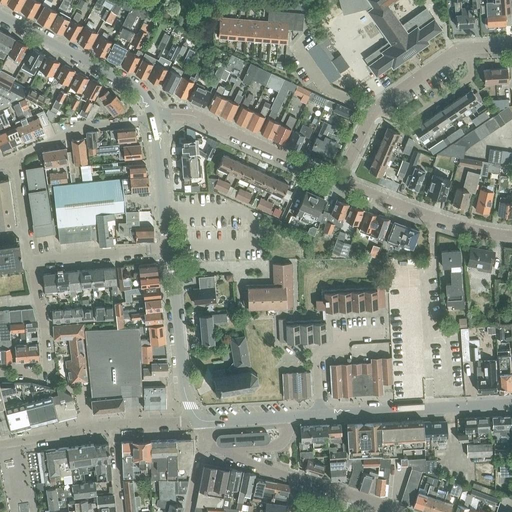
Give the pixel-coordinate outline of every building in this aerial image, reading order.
[(9,0),(7,5),(12,7),(11,9),(17,11),(18,10),(19,10),(24,0),(9,0)] [(27,15),(33,18),(40,4),(31,0),(28,0),(22,12),(22,13),(21,14),(27,17),(27,15)] [(62,0),(59,6),(65,9),(70,0),(62,0)] [(88,2),(84,0),(80,0),(77,6),(84,9),(88,2)] [(111,22),(116,14),(117,14),(121,7),(129,11),(132,4),(124,0),(115,0),(114,3),(111,9),(110,11),(111,11),(106,19),(111,22)] [(426,8),(402,25),(387,5),(393,0),(339,0),(343,13),(365,8),(367,10),(389,41),(379,48),(379,47),(364,58),(369,64),(368,65),(376,75),(391,64),(393,67),(428,42),(426,39),(441,29),(434,19),(426,8)] [(450,0),(451,1),(454,1),(455,14),(456,14),(456,22),(455,22),(456,25),(457,25),(457,27),(474,26),(473,7),(468,8),(468,9),(461,9),(460,0),(462,0),(450,0)] [(486,0),(479,0),(480,7),(480,13),(486,13),(487,26),(506,25),(506,24),(511,23),(511,13),(510,0),(491,0),(492,1),(486,1),(486,0)] [(306,9),(307,9),(306,3),(281,1),(280,7),(306,9)] [(133,33),(129,30),(136,15),(144,19),(148,12),(132,4),(129,11),(121,26),(117,34),(125,37),(130,40),(133,33)] [(44,6),(36,20),(41,23),(41,24),(46,27),(47,26),(48,26),(55,13),(44,6)] [(64,35),(74,41),(82,25),(77,22),(82,14),(77,11),(71,21),(72,21),(71,21),(64,35)] [(268,11),(267,19),(274,20),(274,22),(279,22),(293,23),(293,29),(301,29),(303,14),(294,13),(268,11)] [(143,22),(132,43),(139,47),(150,25),(149,24),(153,15),(148,12),(144,19),(143,22)] [(50,28),(62,34),(69,20),(58,14),(50,28)] [(219,24),(218,37),(227,37),(229,18),(219,17),(219,18),(219,24)] [(229,18),(227,37),(236,38),(238,19),(229,18)] [(238,19),(236,38),(244,39),(246,19),(238,19)] [(246,19),(244,39),(253,39),(254,20),(246,19)] [(267,21),(271,22),(269,41),(277,41),(279,22),(274,22),(274,20),(267,19),(267,21)] [(96,34),(89,30),(93,23),(88,20),(77,42),(82,45),(82,47),(85,49),(87,48),(88,48),(96,34)] [(254,20),(253,39),(261,40),(262,21),(254,20)] [(262,21),(261,40),(269,41),(271,22),(267,21),(262,21)] [(279,22),(277,41),(286,42),(287,28),(293,29),(293,23),(279,22)] [(0,30),(0,48),(0,49),(0,57),(3,59),(7,52),(14,38),(0,30)] [(101,37),(93,51),(98,53),(98,55),(102,58),(104,57),(112,43),(105,40),(108,34),(103,32),(101,37)] [(164,33),(157,47),(162,50),(169,36),(164,33)] [(306,50),(330,83),(339,76),(340,76),(340,75),(322,49),(331,43),(326,36),(316,43),(306,50)] [(27,46),(16,41),(8,57),(13,60),(13,61),(19,64),(27,46)] [(113,60),(118,63),(125,48),(113,43),(106,57),(108,58),(107,59),(112,61),(113,60)] [(173,43),(167,56),(174,59),(180,47),(173,43)] [(42,54),(31,49),(24,62),(35,68),(42,54)] [(121,66),(132,71),(142,52),(137,50),(135,55),(128,52),(121,66)] [(142,58),(134,72),(145,78),(152,63),(155,64),(157,59),(144,52),(142,58)] [(186,54),(183,61),(179,68),(185,71),(192,57),(186,54)] [(231,54),(226,64),(219,77),(225,80),(232,66),(239,69),(244,60),(231,54)] [(56,62),(45,56),(38,70),(49,76),(56,62)] [(342,57),(334,63),(342,74),(350,69),(342,57)] [(220,61),(212,79),(209,85),(215,88),(217,82),(219,77),(226,64),(220,61)] [(156,63),(148,79),(151,80),(157,84),(159,80),(160,78),(164,80),(169,70),(156,63)] [(249,84),(251,79),(257,67),(250,64),(242,81),(249,84)] [(54,78),(58,80),(65,84),(72,70),(61,65),(54,78)] [(164,80),(161,86),(172,91),(177,80),(180,75),(183,70),(172,65),(169,70),(164,80)] [(251,79),(265,85),(271,73),(257,67),(251,79)] [(495,69),(496,83),(496,86),(501,86),(500,83),(508,82),(507,68),(495,69)] [(484,84),(496,83),(495,69),(483,70),(484,84)] [(0,72),(0,84),(9,89),(13,81),(14,80),(0,72)] [(76,72),(71,80),(69,86),(79,92),(86,77),(76,72)] [(185,98),(195,78),(197,79),(199,74),(196,72),(194,77),(190,75),(188,79),(182,76),(174,92),(175,93),(176,94),(179,96),(180,95),(185,98)] [(265,85),(278,91),(283,79),(284,79),(271,73),(265,85)] [(100,84),(89,79),(82,93),(93,98),(100,84)] [(260,133),(272,138),(279,123),(273,120),(277,112),(288,88),(290,89),(294,91),(297,85),(283,79),(278,91),(270,107),(271,109),(260,133)] [(13,81),(9,89),(24,98),(24,97),(28,90),(23,87),(13,81)] [(188,99),(203,106),(210,92),(203,88),(204,86),(196,83),(188,99)] [(24,98),(9,89),(0,84),(0,109),(12,103),(18,101),(24,98)] [(217,113),(219,114),(226,99),(220,96),(224,87),(218,85),(208,108),(212,110),(213,112),(216,113),(217,113)] [(297,85),(294,91),(293,92),(301,96),(300,100),(305,102),(307,99),(311,91),(297,85)] [(24,97),(40,105),(45,96),(29,87),(28,90),(24,97)] [(226,99),(219,114),(231,119),(242,96),(240,95),(242,91),(238,89),(232,101),(226,99)] [(461,96),(469,108),(472,113),(476,110),(473,105),(479,101),(471,89),(461,96)] [(61,91),(52,106),(50,110),(55,113),(57,109),(58,109),(66,93),(61,91)] [(104,104),(112,114),(123,106),(115,95),(112,98),(106,91),(99,97),(105,103),(104,104)] [(311,91),(307,99),(324,107),(327,100),(311,91)] [(234,120),(246,126),(253,111),(246,108),(252,95),(249,93),(246,98),(245,97),(234,120)] [(461,96),(452,103),(462,117),(465,115),(463,112),(469,108),(461,96)] [(67,122),(78,100),(74,97),(69,106),(69,107),(65,113),(68,115),(67,117),(60,118),(60,122),(67,122)] [(36,114),(37,118),(33,120),(28,108),(24,98),(18,101),(24,116),(25,118),(33,136),(44,132),(42,127),(49,124),(43,111),(36,114)] [(79,114),(85,118),(89,110),(88,110),(92,103),(86,99),(81,110),(79,114)] [(79,100),(78,100),(67,122),(76,121),(76,117),(70,117),(74,109),(79,100)] [(327,100),(324,107),(323,109),(327,110),(330,107),(334,109),(333,111),(335,112),(348,117),(351,110),(327,100)] [(24,116),(18,101),(12,103),(19,118),(24,116)] [(253,111),(246,126),(257,131),(270,104),(265,102),(259,114),(253,111)] [(89,110),(85,118),(86,118),(86,117),(92,120),(99,106),(94,103),(90,110),(89,110)] [(452,103),(442,109),(450,120),(455,117),(458,120),(462,117),(452,103)] [(511,112),(508,106),(502,110),(509,120),(511,117),(511,112)] [(3,109),(0,110),(0,118),(4,127),(10,124),(7,119),(3,109)] [(49,120),(52,121),(55,113),(48,109),(46,113),(49,120)] [(442,109),(433,116),(440,127),(442,130),(446,128),(444,125),(450,120),(442,109)] [(502,110),(498,113),(504,123),(509,120),(502,110)] [(485,111),(479,115),(483,120),(489,117),(485,111)] [(498,113),(492,116),(499,126),(504,123),(498,113)] [(279,123),(272,138),(273,138),(274,141),(278,143),(280,142),(284,144),(296,118),(289,115),(284,125),(279,123)] [(483,120),(479,115),(471,120),(475,126),(483,120)] [(433,116),(423,122),(431,133),(437,129),(439,132),(442,130),(440,127),(433,116)] [(492,116),(488,119),(494,130),(499,126),(492,116)] [(17,127),(16,127),(23,141),(33,136),(25,118),(19,120),(15,122),(17,127)] [(488,119),(483,123),(490,133),(494,130),(488,119)] [(332,134),(335,127),(324,122),(316,136),(311,148),(331,157),(338,142),(326,136),(328,132),(332,134)] [(434,138),(431,133),(423,122),(413,129),(421,140),(427,136),(430,141),(434,138)] [(483,123),(478,126),(485,136),(490,133),(483,123)] [(299,133),(293,130),(286,145),(298,151),(304,136),(306,137),(308,137),(312,128),(305,125),(302,124),(299,133)] [(478,126),(473,130),(480,140),(485,136),(478,126)] [(16,127),(6,132),(12,146),(23,141),(16,127)] [(134,127),(116,129),(110,130),(110,137),(117,136),(118,142),(136,141),(134,127)] [(387,128),(382,139),(395,144),(399,133),(387,128)] [(187,140),(180,140),(181,155),(195,154),(199,154),(203,157),(205,153),(198,149),(198,139),(195,139),(195,131),(186,130),(187,140)] [(460,136),(456,130),(446,136),(450,142),(460,136)] [(480,140),(473,130),(463,136),(470,146),(480,140)] [(12,146),(6,132),(0,133),(0,149),(1,151),(12,146)] [(97,140),(96,132),(86,133),(87,148),(88,148),(96,147),(95,141),(97,140)] [(408,137),(404,147),(411,150),(414,142),(412,139),(408,137)] [(437,154),(463,158),(465,151),(469,147),(462,137),(437,154)] [(71,140),(72,151),(75,165),(87,163),(83,138),(71,140)] [(382,139),(378,149),(390,155),(395,144),(382,139)] [(441,149),(437,143),(429,148),(433,154),(441,149)] [(102,147),(96,147),(97,155),(119,152),(120,159),(141,157),(140,144),(124,146),(124,144),(107,146),(102,147)] [(203,157),(209,160),(214,149),(208,146),(205,153),(203,157)] [(56,165),(68,163),(66,152),(66,148),(54,150),(56,165)] [(378,149),(373,160),(386,165),(389,159),(392,160),(394,156),(390,155),(378,149)] [(44,167),(56,165),(54,150),(41,152),(44,167)] [(408,162),(415,165),(420,152),(413,150),(408,162)] [(66,152),(68,163),(70,173),(76,173),(75,165),(72,151),(66,152)] [(195,154),(181,155),(183,176),(184,184),(191,184),(190,175),(197,175),(200,174),(199,167),(199,159),(196,159),(195,154)] [(217,167),(228,172),(234,159),(223,154),(217,167)] [(482,161),(460,158),(459,165),(480,168),(482,161)] [(228,172),(238,177),(244,164),(234,159),(228,172)] [(386,165),(373,160),(368,171),(381,176),(386,165)] [(402,160),(398,170),(405,172),(409,162),(402,160)] [(480,174),(487,175),(487,171),(498,173),(499,166),(493,165),(493,163),(482,161),(480,174)] [(145,164),(128,165),(128,164),(117,165),(116,163),(101,164),(102,174),(130,171),(130,177),(146,176),(146,174),(148,173),(147,170),(145,169),(145,164)] [(80,166),(82,181),(92,180),(92,176),(90,164),(80,166)] [(238,177),(249,182),(255,169),(244,164),(238,177)] [(415,167),(411,176),(410,175),(408,176),(405,182),(406,184),(408,185),(407,187),(417,190),(425,171),(415,167)] [(29,193),(34,222),(33,222),(35,235),(55,232),(53,218),(49,219),(41,168),(26,170),(30,193),(29,193)] [(500,175),(498,191),(507,192),(509,181),(507,181),(508,176),(509,169),(501,168),(500,175)] [(254,188),(258,190),(260,187),(266,174),(255,169),(249,182),(255,185),(254,188)] [(468,171),(465,181),(463,189),(457,188),(452,203),(464,207),(468,191),(474,193),(479,174),(468,171)] [(59,182),(57,172),(49,173),(50,183),(51,183),(59,182)] [(60,172),(57,172),(59,182),(67,182),(66,172),(60,172)] [(264,189),(270,191),(276,179),(266,174),(260,187),(258,190),(263,192),(264,189)] [(433,175),(427,194),(443,200),(450,180),(433,175)] [(146,176),(122,179),(123,193),(132,193),(131,191),(149,189),(148,176),(146,176)] [(207,178),(209,192),(212,191),(213,188),(217,179),(207,178)] [(214,188),(219,191),(224,181),(218,178),(214,188)] [(113,214),(125,213),(125,211),(123,193),(122,179),(53,186),(59,243),(98,239),(96,213),(113,211),(113,214)] [(276,179),(270,191),(281,196),(287,184),(276,179)] [(0,228),(14,227),(8,180),(0,181),(0,228)] [(224,181),(219,191),(226,193),(230,184),(224,181)] [(475,210),(488,213),(493,192),(486,190),(486,186),(481,185),(481,189),(480,189),(475,210)] [(235,197),(241,201),(246,191),(239,188),(235,197)] [(296,214),(301,216),(304,210),(317,215),(325,198),(306,190),(298,207),(299,207),(296,214)] [(246,191),(241,201),(247,203),(252,194),(246,191)] [(497,215),(511,217),(511,216),(511,195),(507,195),(506,198),(500,197),(497,215)] [(256,207),(262,210),(266,200),(260,197),(256,207)] [(266,200),(262,210),(269,212),(273,203),(266,200)] [(330,233),(334,224),(340,226),(348,204),(336,200),(331,214),(323,211),(320,220),(326,223),(323,231),(330,233)] [(345,220),(357,225),(362,210),(351,205),(345,220)] [(113,211),(96,213),(98,239),(99,245),(113,243),(112,229),(114,229),(113,224),(114,224),(113,214),(113,211)] [(126,223),(118,223),(118,233),(123,233),(123,236),(135,235),(136,242),(153,241),(153,227),(139,227),(138,211),(125,211),(125,213),(126,223)] [(376,215),(366,211),(359,231),(375,237),(375,240),(380,242),(389,219),(377,215),(376,215)] [(387,242),(395,246),(394,249),(397,250),(399,245),(403,246),(404,244),(412,247),(418,230),(395,222),(387,242)] [(337,236),(331,252),(345,257),(350,244),(343,241),(345,236),(338,234),(337,236)] [(0,248),(0,270),(22,268),(18,239),(13,240),(14,247),(0,248)] [(372,244),(369,255),(376,257),(379,247),(372,244)] [(471,248),(468,264),(467,266),(477,268),(477,270),(490,272),(494,253),(471,248)] [(451,283),(445,284),(447,305),(454,305),(454,308),(463,308),(462,292),(461,292),(459,265),(460,265),(459,250),(441,251),(442,266),(450,266),(451,283)] [(138,265),(139,276),(158,275),(156,263),(138,265)] [(243,292),(243,305),(248,305),(248,308),(286,307),(286,306),(293,306),(291,263),(272,264),(273,286),(247,287),(247,292),(243,292)] [(115,267),(103,269),(105,285),(111,284),(112,289),(111,289),(111,294),(118,294),(115,267)] [(103,269),(91,270),(93,286),(93,290),(95,290),(97,290),(97,286),(105,285),(103,269)] [(91,270),(79,271),(80,288),(93,286),(91,270)] [(67,273),(68,289),(69,297),(75,296),(74,293),(76,292),(76,290),(81,290),(80,288),(79,271),(67,273)] [(56,290),(68,289),(67,273),(55,274),(56,290)] [(44,291),(56,290),(55,274),(43,275),(44,291)] [(139,276),(141,288),(159,286),(158,275),(139,276)] [(198,277),(199,288),(192,289),(194,304),(216,302),(213,276),(198,277)] [(124,290),(131,289),(130,281),(123,282),(123,278),(118,278),(120,291),(124,290)] [(316,309),(322,308),(322,315),(322,319),(285,321),(285,319),(278,319),(279,342),(286,342),(326,340),(325,315),(325,310),(378,307),(385,307),(384,284),(376,284),(377,287),(321,290),(321,299),(315,300),(316,309)] [(143,293),(144,300),(160,298),(159,286),(141,288),(131,289),(124,290),(125,301),(131,300),(131,293),(135,292),(136,294),(143,293)] [(138,307),(139,313),(161,310),(160,298),(144,300),(145,307),(138,307)] [(114,303),(116,315),(123,314),(122,310),(121,302),(114,303)] [(104,319),(104,308),(103,306),(96,307),(96,309),(94,310),(95,320),(104,319)] [(112,308),(104,308),(104,319),(113,319),(112,308)] [(23,322),(24,322),(36,322),(32,309),(20,310),(22,323),(23,322)] [(72,309),(62,310),(62,322),(72,321),(72,309)] [(82,309),(72,309),(72,321),(82,321),(82,311),(82,309)] [(0,321),(9,320),(8,310),(0,311),(0,321)] [(9,324),(22,323),(20,310),(9,311),(8,310),(9,320),(9,324)] [(62,322),(62,310),(52,311),(52,323),(62,322)] [(92,310),(82,311),(82,321),(92,320),(92,310)] [(161,310),(139,313),(136,313),(134,313),(131,313),(131,319),(144,318),(145,323),(162,322),(161,310)] [(226,313),(200,315),(202,344),(214,343),(213,325),(226,323),(226,313)] [(466,327),(465,317),(458,318),(459,327),(466,327)] [(10,332),(9,324),(9,320),(0,321),(0,348),(0,349),(1,350),(11,349),(10,332)] [(24,331),(23,322),(22,323),(9,324),(10,332),(24,331)] [(26,338),(26,345),(27,361),(39,360),(38,344),(31,344),(31,332),(32,331),(32,330),(37,329),(36,322),(24,322),(25,333),(25,338),(26,338)] [(141,335),(145,334),(149,334),(150,344),(165,342),(163,324),(140,327),(141,335)] [(69,339),(71,356),(84,355),(81,335),(83,335),(83,325),(53,327),(53,340),(69,339)] [(123,328),(117,328),(85,329),(92,404),(93,412),(124,408),(122,391),(130,390),(131,395),(135,395),(143,394),(140,327),(123,328)] [(460,328),(461,341),(462,360),(469,360),(477,359),(477,358),(479,358),(479,354),(477,354),(476,345),(476,339),(469,340),(467,328),(460,328)] [(244,390),(245,390),(245,389),(253,388),(253,389),(254,389),(254,387),(257,382),(258,383),(259,382),(257,381),(257,375),(257,374),(256,375),(251,371),(251,370),(250,370),(244,336),(230,339),(235,367),(231,368),(232,374),(227,375),(226,369),(214,371),(215,376),(214,376),(214,377),(213,377),(213,378),(212,378),(213,379),(214,379),(216,392),(215,393),(216,393),(216,394),(217,394),(217,395),(218,395),(218,394),(226,392),(226,393),(227,393),(227,392),(235,391),(235,392),(237,391),(236,391),(244,389),(244,390)] [(27,361),(26,345),(17,345),(17,343),(15,343),(16,362),(27,361)] [(0,362),(11,362),(10,350),(0,350),(0,362)] [(510,350),(496,351),(497,356),(496,356),(496,360),(499,391),(506,390),(511,389),(511,370),(511,355),(510,355),(510,350)] [(151,353),(142,353),(142,363),(148,362),(148,360),(152,360),(151,353)] [(84,355),(71,356),(72,361),(65,362),(69,386),(81,384),(81,382),(88,381),(87,374),(84,355)] [(394,381),(393,366),(392,356),(370,358),(371,362),(330,365),(332,396),(340,396),(340,401),(348,401),(348,395),(383,393),(383,381),(394,381)] [(167,374),(167,363),(166,359),(158,359),(158,363),(151,364),(151,369),(143,369),(143,379),(158,379),(158,374),(167,374)] [(477,366),(476,366),(478,392),(496,390),(494,360),(477,361),(477,366)] [(302,396),(312,396),(310,371),(282,373),(283,397),(297,396),(297,398),(302,398),(302,396)] [(1,382),(2,384),(0,384),(0,386),(11,429),(30,424),(21,389),(16,390),(14,382),(1,382)] [(0,384),(2,384),(1,382),(0,382),(0,432),(11,429),(0,386),(0,384)] [(31,383),(14,382),(16,390),(21,389),(30,424),(34,423),(35,424),(48,421),(44,402),(43,403),(42,401),(39,401),(35,384),(31,383)] [(49,387),(35,384),(39,401),(42,401),(43,403),(44,402),(48,421),(55,419),(55,418),(57,417),(49,387)] [(166,408),(165,386),(143,387),(144,409),(166,408)] [(57,389),(49,387),(57,417),(59,417),(60,418),(66,416),(62,398),(60,398),(57,389)] [(62,390),(57,389),(60,398),(62,398),(66,416),(73,415),(74,413),(75,413),(71,394),(62,390)] [(510,416),(508,416),(492,417),(493,427),(493,431),(500,431),(501,433),(506,433),(507,436),(511,436),(511,432),(510,432),(510,416)] [(488,417),(476,418),(477,437),(479,436),(489,436),(488,430),(489,430),(488,417)] [(477,437),(476,418),(464,418),(465,431),(465,434),(458,434),(458,441),(473,440),(477,439),(477,437)] [(400,466),(411,465),(421,465),(421,469),(420,471),(422,471),(422,472),(426,472),(425,458),(407,459),(407,456),(403,456),(403,449),(424,448),(423,420),(381,422),(383,457),(400,456),(400,466)] [(447,438),(446,424),(446,420),(439,421),(439,422),(433,422),(433,421),(423,421),(424,432),(425,448),(431,448),(431,438),(447,438)] [(340,424),(327,425),(328,443),(341,442),(340,424)] [(346,426),(347,443),(348,453),(348,459),(382,457),(380,424),(346,426)] [(327,425),(310,426),(312,442),(312,447),(328,446),(328,443),(327,425)] [(312,442),(310,426),(301,427),(301,441),(299,441),(299,449),(307,448),(307,442),(312,442)] [(216,441),(216,442),(217,444),(218,445),(220,446),(222,447),(256,445),(265,444),(266,444),(267,443),(268,442),(269,441),(270,439),(270,438),(270,437),(269,435),(269,434),(268,433),(267,432),(266,432),(259,432),(229,434),(222,434),(221,434),(219,434),(218,436),(216,438),(216,440),(216,441)] [(176,440),(176,458),(180,458),(180,473),(188,474),(192,457),(192,441),(190,439),(176,440)] [(150,480),(158,480),(159,498),(171,501),(175,502),(175,480),(177,480),(177,472),(180,472),(180,485),(187,485),(188,474),(180,473),(180,458),(176,458),(176,440),(150,441),(151,459),(145,459),(146,466),(151,466),(151,477),(150,477),(150,480)] [(122,442),(123,475),(133,474),(133,459),(132,441),(122,442)] [(146,477),(146,466),(145,459),(151,459),(150,441),(132,441),(133,459),(133,474),(123,475),(123,478),(146,477)] [(108,443),(93,445),(95,462),(104,461),(105,465),(111,464),(110,460),(108,443)] [(492,456),(492,443),(467,444),(468,456),(492,456)] [(93,444),(67,447),(72,483),(85,482),(84,473),(88,472),(87,469),(95,468),(97,481),(107,480),(105,465),(104,461),(95,462),(93,445),(93,444)] [(45,489),(46,489),(63,487),(63,489),(72,488),(72,483),(67,447),(41,451),(45,489)] [(336,447),(329,447),(329,454),(329,461),(346,460),(346,459),(346,453),(346,452),(343,452),(336,452),(336,447)] [(300,452),(300,458),(304,457),(313,457),(313,459),(313,460),(317,460),(317,456),(313,456),(313,451),(300,452)] [(350,478),(348,485),(358,488),(363,472),(363,466),(362,458),(353,459),(353,461),(353,468),(352,471),(350,478)] [(379,458),(376,458),(362,458),(363,466),(378,466),(379,458)] [(383,476),(378,475),(376,494),(383,495),(384,483),(388,484),(389,467),(390,459),(380,458),(379,466),(383,466),(383,476)] [(425,458),(426,472),(426,476),(437,475),(436,459),(428,460),(428,458),(425,458)] [(346,460),(329,461),(330,479),(346,478),(345,466),(345,462),(346,462),(348,462),(348,461),(353,461),(353,459),(346,459),(346,460)] [(304,471),(321,476),(325,465),(307,460),(304,471)] [(198,489),(195,506),(215,508),(221,508),(223,497),(228,470),(203,465),(198,489)] [(229,468),(228,470),(223,497),(221,508),(228,509),(232,488),(237,489),(241,471),(229,468)] [(412,469),(408,480),(418,483),(422,472),(412,469)] [(363,472),(358,488),(369,492),(376,494),(378,475),(378,473),(369,470),(368,474),(363,472)] [(177,472),(177,480),(178,493),(185,493),(187,485),(180,485),(180,472),(177,472)] [(255,474),(243,472),(236,508),(247,511),(248,506),(242,504),(245,491),(251,492),(255,474)] [(412,506),(421,509),(432,478),(428,477),(423,493),(417,491),(412,506)] [(421,509),(429,511),(430,511),(437,491),(432,490),(436,479),(432,478),(421,509)] [(273,496),(274,492),(276,483),(256,479),(253,493),(262,495),(262,494),(272,496),(273,496)] [(123,480),(126,511),(137,511),(137,506),(140,505),(139,496),(134,496),(133,488),(140,487),(140,486),(148,486),(148,480),(145,480),(145,481),(143,481),(143,480),(132,480),(123,480)] [(408,480),(406,485),(416,489),(418,483),(408,480)] [(95,481),(85,482),(72,483),(73,497),(96,494),(95,481)] [(446,494),(440,511),(450,511),(453,503),(449,502),(451,497),(450,496),(451,492),(456,493),(455,498),(457,499),(462,485),(450,482),(449,486),(447,492),(446,494)] [(276,483),(274,492),(279,493),(278,498),(287,500),(290,486),(276,483)] [(473,483),(471,489),(486,494),(493,496),(495,491),(473,483)] [(406,485),(404,491),(414,494),(416,489),(406,485)] [(63,489),(63,487),(46,489),(49,509),(68,506),(67,501),(74,501),(73,497),(72,488),(63,489)] [(430,511),(440,511),(446,494),(447,492),(438,489),(437,491),(430,511)] [(486,494),(471,489),(469,494),(473,495),(470,503),(476,505),(479,497),(485,499),(486,494)] [(414,494),(404,491),(400,503),(410,506),(414,494)] [(467,511),(469,508),(470,503),(473,495),(469,494),(467,493),(463,506),(458,504),(454,511),(467,511)] [(91,507),(97,507),(114,505),(113,494),(96,496),(97,502),(91,502),(91,507)] [(496,497),(493,496),(486,494),(485,499),(484,502),(494,505),(496,497)] [(171,501),(159,498),(157,499),(156,505),(169,508),(168,511),(180,511),(182,506),(170,503),(171,501)] [(75,501),(76,509),(68,510),(68,511),(87,511),(87,508),(86,500),(75,501)] [(270,504),(266,503),(265,510),(259,509),(258,511),(284,511),(286,505),(279,505),(273,504),(270,504)]
